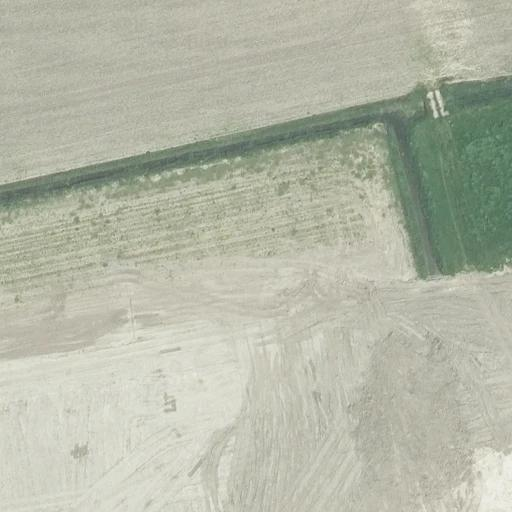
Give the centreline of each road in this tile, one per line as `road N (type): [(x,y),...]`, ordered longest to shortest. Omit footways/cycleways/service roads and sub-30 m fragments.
road 1 (residential): [(0,373),(412,296)]
road 2 (residential): [(471,511),(449,286)]
